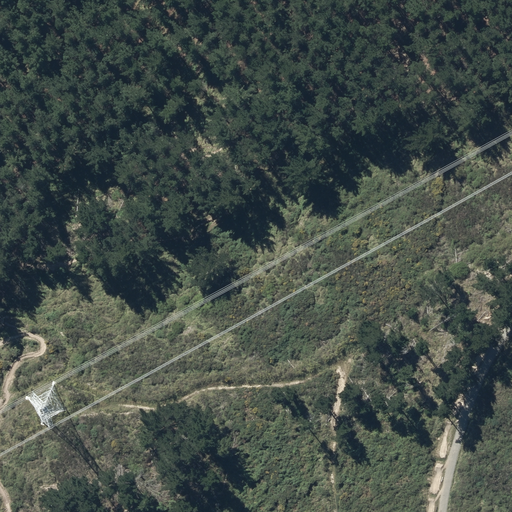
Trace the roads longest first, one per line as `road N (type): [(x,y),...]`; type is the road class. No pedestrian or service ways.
road 1 (track): [(342,511),(337,463),(369,403),(362,373),(200,388),(151,409),(106,410),(59,396)]
road 2 (track): [(440,511),(463,417),(511,326)]
